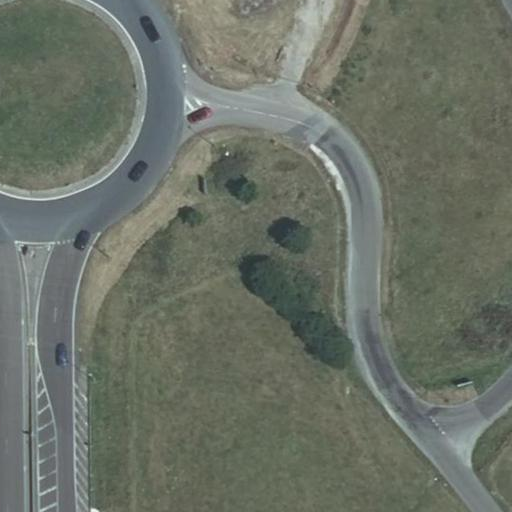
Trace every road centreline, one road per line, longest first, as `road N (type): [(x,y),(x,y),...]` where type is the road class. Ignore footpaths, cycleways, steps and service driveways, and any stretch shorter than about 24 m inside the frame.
road 1 (tertiary): [(166,102),(276,115),(310,131),(339,159),(354,187),(365,345),(374,371),(432,442)]
road 2 (trunk): [(64,511),(54,312),(80,211)]
road 3 (trunk): [(0,256),(8,511)]
road 4 (primary): [(80,211),(128,181),(147,158),(166,102)]
